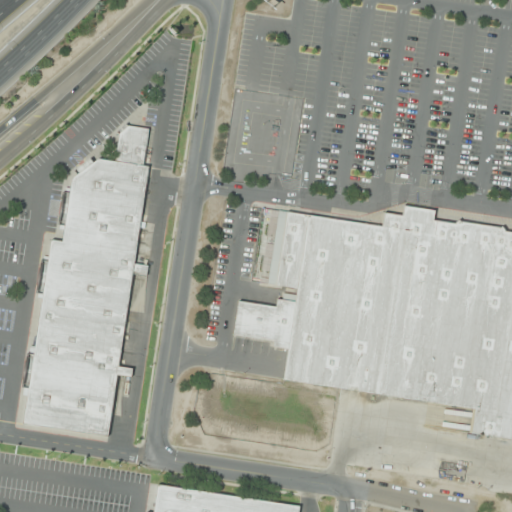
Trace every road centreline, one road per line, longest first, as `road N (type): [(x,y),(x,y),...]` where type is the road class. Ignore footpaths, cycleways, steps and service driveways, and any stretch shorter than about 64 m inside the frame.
road 1 (residential): [(152,458),(220,0)]
road 2 (secondary): [(0,162),(172,0)]
road 3 (residential): [(351,488),(152,458)]
road 4 (motorway): [(0,132),(151,0)]
road 5 (residential): [(474,511),(351,488)]
